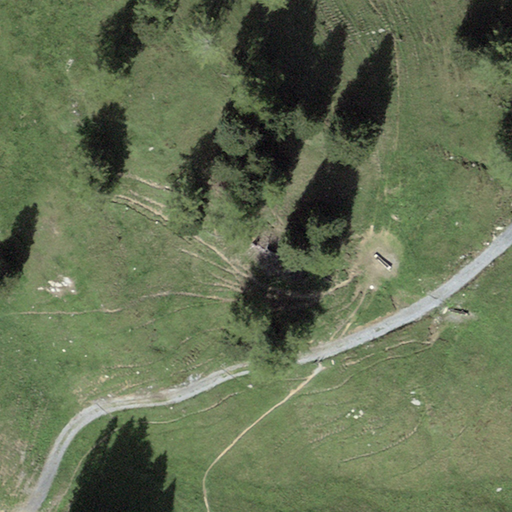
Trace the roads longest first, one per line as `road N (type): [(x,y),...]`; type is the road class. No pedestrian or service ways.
road 1 (track): [(30,511),(58,448),(84,417),(122,403),(171,400),(221,374),(321,352)]
road 2 (track): [(321,352),(380,331),(449,291),(511,237)]
